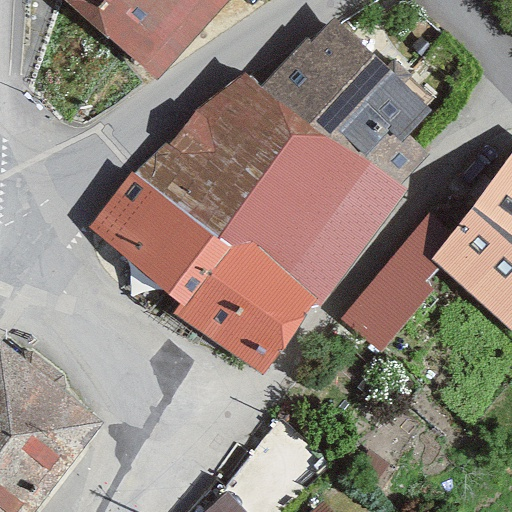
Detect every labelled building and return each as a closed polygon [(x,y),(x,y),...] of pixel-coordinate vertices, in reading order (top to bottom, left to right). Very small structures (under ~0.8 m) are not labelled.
[(241,0),(62,0),(160,88),(241,0)] [(435,122),(336,21),(315,49),(308,42),(264,92),(252,77),(172,148),(134,178),(90,235),(178,314),(172,323),(269,387),(411,195),(403,190),(431,160),(412,146),(435,122)] [(511,165),(473,222),(455,241),(436,262),(444,270),(511,336),(511,165)] [(436,262),(455,241),(429,220),(345,323),(383,360),(437,294),(429,286),(444,270),(436,262)] [(0,511),(23,511),(107,404),(3,330),(0,333),(0,511)] [(275,511),(331,453),(290,414),(196,511),(275,511)] [(342,511),(326,493),(305,511),(342,511)]
